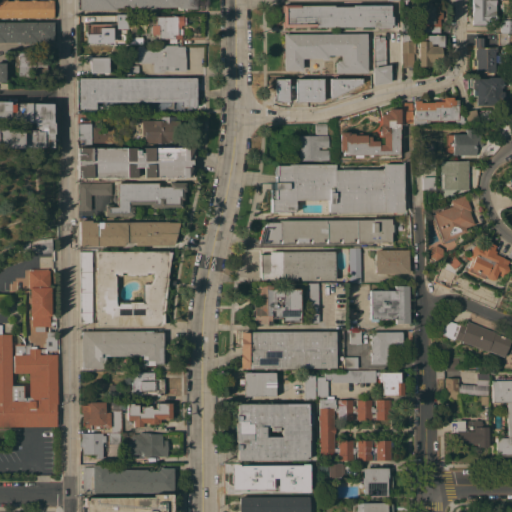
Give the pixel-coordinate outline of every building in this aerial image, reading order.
[(0,0),(7,0),(7,1),(13,0),(18,0),(18,1),(30,0),(53,0),(53,17),(0,17),(0,0)] [(195,0),(195,8),(186,8),(186,9),(183,9),(183,8),(182,8),(182,10),(176,10),(176,7),(155,7),(155,9),(148,9),(148,7),(114,7),(114,9),(79,10),(79,9),(77,9),(77,0),(195,0)] [(422,32),(422,23),(421,23),(421,0),(436,0),(436,3),(439,3),(439,12),(441,12),(441,18),(439,18),(439,32),(422,32)] [(495,0),(495,6),(495,19),(486,19),(486,24),(471,24),(471,0),(495,0)] [(282,5),(282,4),(299,4),(299,5),(334,5),(334,6),(353,6),(353,5),(391,5),(391,16),(393,16),(393,25),(391,25),(391,28),(377,28),(377,27),(315,27),(315,26),(282,26),(282,12),(280,12),(280,5),(282,5)] [(127,14),(127,22),(115,22),(115,14),(127,14)] [(182,16),(182,14),(183,25),(180,25),(180,28),(177,28),(177,35),(181,35),(181,44),(180,44),(180,38),(158,39),(158,34),(151,34),(151,32),(150,32),(150,26),(151,26),(151,24),(147,20),(153,14),(156,16),(182,16)] [(401,19),(411,19),(412,30),(401,31),(401,19)] [(501,33),(501,20),(511,20),(511,33),(509,33),(501,33)] [(0,21),(53,21),(53,42),(0,42),(0,63),(5,63),(5,82),(0,82),(0,21)] [(110,23),(110,28),(109,28),(109,42),(86,42),(86,23),(110,23)] [(143,37),(143,44),(128,44),(128,37),(128,23),(137,23),(137,37),(143,37)] [(285,33),(285,34),(366,33),(366,69),(367,69),(367,73),(335,73),(334,62),(337,62),(336,61),(341,60),(341,55),(327,55),(327,59),(321,59),(321,58),(301,58),(301,70),(283,70),(283,33),(285,33)] [(414,33),(414,52),(401,53),(401,33),(414,33)] [(509,33),(509,45),(497,45),(498,33),(501,33),(509,33)] [(443,47),(440,47),(440,61),(434,61),(434,66),(418,66),(417,47),(416,47),(416,45),(418,45),(418,41),(426,41),(426,35),(434,35),(434,34),(438,34),(438,35),(443,35),(443,47)] [(373,38),(372,36),(378,35),(378,36),(384,36),(384,39),(385,39),(385,65),(390,64),(390,80),(372,83),(373,38)] [(482,37),(482,47),(496,47),(496,55),(499,55),(499,62),(494,62),(494,72),(487,72),(487,74),(482,74),(482,72),(475,72),(475,65),(472,65),(472,59),(474,59),(474,38),(482,37)] [(177,45),(177,46),(184,46),(184,52),(185,52),(185,71),(163,71),(163,72),(152,72),(152,63),(137,63),(137,45),(177,45)] [(19,52),(27,52),(27,56),(25,56),(25,60),(27,60),(27,65),(31,65),(31,62),(46,62),(46,72),(30,72),(30,76),(18,75),(19,52)] [(401,53),(413,53),(413,67),(401,67),(401,53)] [(90,72),(90,63),(88,63),(88,59),(90,59),(90,57),(108,57),(108,73),(90,72)] [(138,65),(138,75),(126,75),(126,65),(138,65)] [(327,76),(327,95),(323,95),(323,101),(316,102),(309,103),(309,95),(295,95),(295,76),(327,76)] [(78,78),(195,77),(195,106),(187,106),(187,108),(183,108),(183,106),(182,106),(182,101),(169,101),(169,103),(165,103),(165,101),(95,101),(95,108),(78,108),(78,78)] [(488,78),(488,77),(503,77),(503,87),(501,87),(501,91),(504,91),(504,99),(501,99),(501,105),(475,105),(475,95),(472,95),(472,89),(473,89),(473,79),(488,78)] [(440,97),(452,97),(452,99),(458,99),(458,105),(457,105),(458,112),(457,112),(457,115),(462,115),(462,120),(464,120),(464,124),(455,124),(455,121),(454,121),(454,120),(445,120),(445,122),(442,122),(442,120),(428,120),(428,121),(425,121),(425,124),(411,124),(411,122),(400,123),(400,103),(419,100),(419,102),(433,102),(433,101),(440,101),(440,97)] [(35,152),(12,152),(12,147),(0,147),(0,130),(36,130),(36,126),(33,126),(33,123),(18,123),(18,122),(8,122),(8,118),(0,118),(0,101),(48,103),(48,101),(52,103),(56,112),(57,141),(52,141),(52,147),(35,147),(35,152)] [(347,132),(347,133),(352,133),(352,135),(365,135),(365,136),(369,136),(369,141),(377,141),(377,144),(382,144),(382,136),(378,136),(378,125),(379,125),(379,114),(384,114),(384,111),(387,111),(387,109),(390,109),(390,108),(395,108),(399,108),(399,123),(398,123),(398,129),(398,155),(341,155),(341,150),(338,150),(337,132),(347,132)] [(473,110),(476,120),(466,122),(463,113),(473,110)] [(131,121),(155,121),(155,117),(178,116),(178,142),(165,142),(165,143),(143,143),(143,142),(131,142),(131,121)] [(90,123),(90,138),(78,139),(77,123),(90,123)] [(307,135),(307,133),(314,133),(314,124),(325,124),(325,134),(315,135),(327,135),(327,147),(317,147),(317,149),(327,149),(327,160),(298,160),(298,154),(294,154),(294,143),(297,143),(297,135),(307,135)] [(92,142),(92,125),(112,125),(112,142),(92,142)] [(465,134),(465,129),(479,129),(479,141),(482,141),(482,146),(476,145),(475,154),(452,154),(452,150),(445,150),(445,134),(465,134)] [(78,147),(135,147),(135,149),(139,149),(139,152),(142,152),(142,147),(193,147),(192,149),(192,150),(192,157),(191,157),(191,164),(188,165),(188,167),(191,167),(189,171),(192,173),(192,177),(142,177),(142,167),(136,167),(136,177),(78,177),(78,147)] [(467,160),(467,189),(442,189),(439,189),(439,161),(467,160)] [(327,200),(294,200),(294,212),(269,212),(270,189),(273,189),(273,183),(274,183),(274,176),(274,173),(274,170),(275,168),(275,166),(276,165),(287,165),(287,164),(334,164),(334,170),(341,169),(341,168),(351,168),(351,169),(356,169),(356,167),(366,167),(366,169),(382,169),(382,164),(402,164),(402,189),(404,189),(404,202),(402,202),(402,212),(382,212),(327,212),(327,200)] [(433,176),(434,189),(422,189),(421,177),(433,176)] [(157,183),(157,186),(169,186),(169,182),(185,182),(185,191),(183,191),(183,199),(181,199),(181,207),(150,207),(150,204),(130,204),(130,206),(133,206),(133,215),(105,216),(105,204),(108,204),(108,207),(117,206),(117,183),(157,183)] [(110,183),(110,194),(90,194),(90,211),(78,211),(78,183),(110,183)] [(433,212),(450,206),(448,200),(464,194),(469,210),(468,210),(472,224),(463,227),(464,231),(448,238),(448,239),(449,241),(448,242),(451,250),(448,252),(443,240),(440,238),(432,214),(433,212)] [(373,219),(390,218),(390,224),(392,224),(392,232),(390,232),(390,242),(355,242),(355,239),(352,239),(352,242),(340,242),(340,239),(337,239),(337,242),(325,242),(325,239),(322,239),(322,243),(310,243),(310,239),(307,239),(307,243),(295,243),(295,239),(291,239),(291,243),(280,243),(280,239),(277,239),(277,243),(266,243),(258,243),(263,226),(264,222),(278,222),(278,220),(373,219)] [(91,220),(91,222),(167,221),(167,222),(178,222),(173,245),(134,245),(134,243),(124,243),(124,245),(79,246),(79,220),(91,220)] [(29,242),(29,243),(39,239),(51,238),(52,252),(30,254),(30,251),(22,252),(22,245),(29,242)] [(502,257),(502,258),(507,260),(505,265),(506,265),(506,266),(506,267),(507,269),(506,270),(505,272),(502,273),(500,276),(496,274),(494,280),(493,279),(491,280),(489,280),(486,279),(485,278),(484,276),(482,279),(466,271),(468,267),(467,267),(471,258),(468,256),(469,254),(469,252),(469,249),(470,247),(472,246),(474,245),(476,245),(478,245),(480,246),(483,240),(495,245),(492,250),(495,251),(494,253),(502,257)] [(435,245),(442,248),(442,256),(435,260),(428,256),(428,248),(435,245)] [(361,282),(349,282),(349,247),(361,248),(361,282)] [(408,249),(408,273),(374,273),(374,257),(368,257),(368,251),(374,251),(374,249),(408,249)] [(79,251),(93,251),(93,262),(90,262),(91,322),(79,323),(79,251)] [(96,326),(96,251),(167,251),(167,252),(171,252),(166,278),(167,278),(166,285),(163,306),(163,323),(160,323),(160,325),(96,326)] [(333,251),(334,280),(318,280),(318,276),(314,276),(314,280),(300,280),(300,277),(296,277),(296,280),(259,280),(259,254),(269,254),(269,251),(333,251)] [(440,267),(453,273),(447,287),(433,281),(440,267)] [(48,269),(48,287),(50,287),(50,314),(55,314),(55,324),(49,325),(49,326),(44,326),(44,332),(33,332),(33,326),(31,326),(30,316),(29,289),(28,289),(28,270),(29,270),(29,269),(48,269)] [(318,322),(304,322),(304,283),(317,283),(318,322)] [(298,288),(298,322),(280,322),(280,318),(269,318),(269,320),(270,320),(270,325),(265,325),(265,324),(252,324),(252,315),(250,315),(250,310),(252,310),(252,300),(257,300),(257,285),(271,285),(271,289),(298,288)] [(395,290),(394,285),(408,285),(408,323),(394,323),(394,318),(377,318),(377,321),(370,321),(370,318),(369,318),(369,308),(366,308),(366,298),(369,298),(369,290),(395,290)] [(459,324),(465,326),(466,321),(494,332),(494,333),(510,339),(505,352),(503,357),(487,350),(486,351),(454,338),(453,339),(437,333),(442,319),(459,324)] [(0,324),(1,324),(1,334),(10,334),(10,342),(11,342),(11,355),(13,355),(13,354),(14,354),(14,344),(24,344),(24,343),(30,343),(30,346),(36,346),(36,348),(39,348),(39,354),(56,354),(57,403),(55,403),(55,415),(57,416),(57,419),(55,419),(55,426),(0,426),(0,324)] [(152,330),(152,332),(162,332),(162,364),(154,364),(154,365),(141,365),(141,356),(104,356),(104,368),(81,368),(81,331),(152,330)] [(360,330),(360,343),(349,343),(349,330),(360,330)] [(334,331),(334,332),(336,332),(336,341),(335,341),(335,358),(336,358),(336,366),(335,366),(335,368),(240,368),(240,356),(240,354),(241,354),(241,350),(240,350),(240,338),(241,337),(240,331),(334,331)] [(398,331),(399,363),(370,364),(370,332),(398,331)] [(356,356),(357,368),(343,368),(343,357),(356,356)] [(457,369),(445,369),(445,357),(457,357),(457,369)] [(318,401),(318,399),(325,399),(325,396),(316,396),(316,377),(324,377),(324,370),(374,370),(374,382),(330,382),(330,379),(324,379),(324,381),(326,381),(327,396),(333,396),(333,399),(334,399),(334,401),(318,401)] [(274,395),(249,396),(249,397),(242,397),(242,390),(238,390),(238,379),(242,378),(242,371),(250,371),(250,372),(274,372),(274,395)] [(160,396),(157,396),(157,395),(129,395),(129,389),(132,389),(132,386),(130,387),(130,378),(132,376),(131,373),(163,372),(163,382),(165,382),(165,391),(163,391),(163,394),(160,394),(160,396)] [(399,382),(402,382),(402,395),(381,394),(381,381),(379,381),(379,372),(399,372),(399,382)] [(314,375),(314,399),(303,399),(303,374),(314,375)] [(511,456),(499,456),(499,454),(495,454),(495,438),(506,437),(506,402),(491,402),(491,380),(495,380),(495,377),(511,377),(511,456)] [(458,378),(458,391),(457,391),(457,398),(446,398),(446,391),(445,391),(445,378),(458,378)] [(475,384),(458,384),(457,393),(487,394),(487,379),(475,379),(475,384)] [(119,385),(119,399),(108,399),(108,384),(119,385)] [(356,400),(370,399),(370,401),(370,406),(372,406),(372,408),(374,408),(374,401),(374,399),(389,399),(389,401),(389,412),(392,412),(393,418),(389,418),(389,420),(375,420),(375,412),(370,412),(370,420),(356,420),(356,412),(351,412),(351,420),(337,420),(337,412),(335,412),(335,410),(333,410),(333,426),(334,426),(334,433),(333,433),(333,448),(337,448),(337,440),(352,440),(352,447),(356,447),(356,440),(371,440),(371,447),(375,447),(375,440),(389,440),(389,442),(393,442),(393,447),(389,447),(389,460),(372,460),(372,453),(370,453),(370,460),(356,461),(356,452),(353,452),(353,453),(352,453),(352,460),(337,460),(337,452),(333,452),(318,453),(318,444),(317,444),(317,440),(318,440),(318,420),(317,420),(317,415),(318,415),(318,401),(334,401),(334,404),(335,404),(335,408),(337,408),(337,401),(337,400),(351,399),(351,401),(351,406),(356,406),(356,401),(356,400)] [(110,432),(108,432),(100,432),(100,429),(87,430),(87,427),(84,427),(84,424),(84,423),(86,423),(86,421),(82,421),(82,412),(79,412),(79,405),(82,405),(82,403),(88,403),(88,402),(104,402),(104,403),(108,403),(108,412),(109,412),(109,426),(110,426),(110,432)] [(138,403),(138,412),(141,412),(141,406),(151,406),(151,409),(156,409),(156,403),(171,403),(171,419),(159,419),(159,424),(142,424),(142,427),(133,427),(133,420),(127,420),(126,403),(138,403)] [(236,450),(235,450),(235,442),(236,442),(236,441),(234,441),(234,422),(236,422),(236,421),(235,421),(235,414),(236,414),(236,404),(307,403),(307,423),(308,423),(308,440),(307,440),(307,459),(236,460),(236,450)] [(110,410),(120,410),(120,432),(119,432),(110,432),(110,426),(110,410)] [(450,421),(455,421),(455,420),(474,420),(474,419),(477,419),(477,420),(481,420),(481,421),(485,421),(485,427),(487,427),(487,447),(477,447),(477,443),(468,443),(468,442),(455,442),(455,432),(450,432),(450,421)] [(119,432),(118,445),(111,445),(111,444),(108,444),(108,432),(110,432),(119,432)] [(127,434),(145,434),(144,432),(147,432),(147,434),(161,434),(162,440),(167,440),(167,456),(144,456),(144,458),(127,458),(127,434)] [(102,433),(102,435),(105,435),(105,441),(106,441),(106,447),(102,447),(102,455),(96,455),(95,458),(93,458),(93,454),(82,454),(82,446),(80,446),(80,442),(80,433),(102,433)] [(303,475),(303,469),(301,469),(301,464),(303,464),(303,463),(316,463),(316,475),(303,475)] [(344,463),(344,477),(328,477),(328,463),(344,463)] [(92,467),(92,465),(106,465),(106,471),(116,471),(116,470),(146,470),(146,471),(157,471),(157,468),(172,468),(173,492),(92,493),(92,491),(82,491),(82,467),(92,467)] [(261,465),(261,470),(266,470),(266,474),(273,474),(274,474),(274,479),(273,479),(273,483),(258,483),(258,488),(257,488),(257,489),(255,489),(255,493),(246,493),(246,488),(244,488),(240,488),(240,479),(239,479),(238,477),(238,474),(239,472),(240,471),(240,465),(261,465)] [(386,468),(386,475),(391,475),(391,489),(385,489),(385,496),(362,496),(362,486),(361,486),(361,478),(362,478),(362,468),(386,468)] [(152,494),(171,494),(171,511),(82,511),(82,507),(85,507),(85,498),(152,497),(152,494)] [(308,496),(308,511),(238,511),(238,497),(308,496)] [(391,503),(391,511),(355,511),(355,503),(391,503)]
